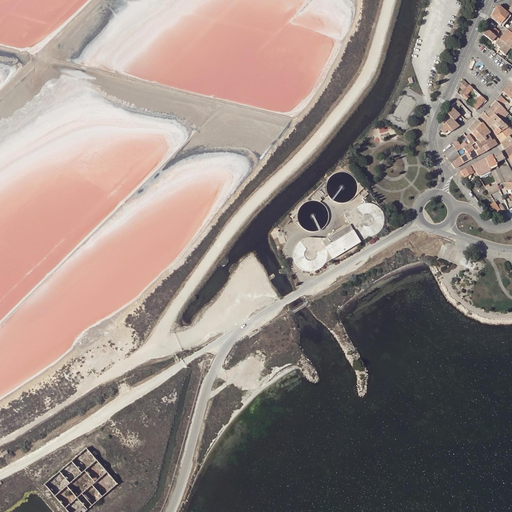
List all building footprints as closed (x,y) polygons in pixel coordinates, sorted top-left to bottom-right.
[(497,6),(491,16),(501,24),(509,15),(509,14),(500,6),(497,6)] [(501,24),(503,26),(511,16),(509,15),(501,24)] [(486,29),(496,37),(497,37),(499,32),(488,24),(486,29)] [(486,29),(483,34),(487,38),(492,42),(496,37),(486,29)] [(511,37),(511,34),(507,30),(502,36),(499,39),(504,43),(504,44),(505,45),(511,37)] [(495,44),(500,48),(498,50),(504,55),(505,54),(507,51),(510,48),(505,45),(504,44),(504,43),(499,39),(495,44)] [(469,85),(463,80),(459,87),(463,91),(469,85)] [(471,87),(469,85),(463,91),(459,94),(465,100),(469,97),(467,95),(469,93),(471,91),(472,89),(471,87)] [(511,93),(506,88),(503,92),(510,98),(511,95),(511,93)] [(476,96),(469,104),(471,106),(481,96),(478,93),(476,96)] [(485,100),(481,96),(471,106),(476,110),(479,107),(484,101),(485,100)] [(458,100),(451,105),(456,110),(462,104),(458,100)] [(496,101),(489,109),(494,114),(495,114),(498,117),(505,110),(496,101)] [(508,109),(511,106),(509,104),(506,101),(502,104),(508,109)] [(460,115),(452,106),(448,114),(452,118),(454,121),(460,115)] [(488,107),(483,112),(490,119),(495,115),(494,114),(489,109),(488,107)] [(501,120),(502,121),(509,114),(508,113),(505,110),(498,117),(501,120)] [(480,115),(486,123),(490,119),(483,112),(480,115)] [(490,119),(486,123),(490,128),(501,120),(498,117),(495,114),(494,114),(495,115),(490,119)] [(452,131),(459,126),(454,121),(452,118),(445,123),(451,130),(452,131)] [(477,119),(468,129),(472,133),(482,123),(481,122),(480,122),(477,119)] [(501,120),(490,128),(493,131),(504,123),(503,122),(502,121),(501,120)] [(445,123),(443,125),(448,130),(449,132),(449,131),(451,130),(445,123)] [(472,133),(475,137),(486,128),(482,123),(472,133)] [(493,132),(496,135),(501,131),(501,132),(508,127),(504,123),(493,131),(493,132)] [(496,135),(500,143),(509,136),(511,133),(511,131),(508,127),(501,132),(501,131),(496,135)] [(477,141),(489,133),(486,128),(475,137),(477,141)] [(465,137),(470,143),(471,145),(475,143),(469,134),(465,137)] [(511,140),(509,136),(500,143),(504,149),(511,143),(511,140)] [(471,145),(475,151),(483,146),(487,144),(485,140),(483,138),(475,143),(471,145)] [(457,140),(452,145),(457,151),(462,148),(457,140)] [(487,144),(483,146),(487,151),(491,148),(497,145),(494,140),(492,141),(487,144)] [(463,147),(467,152),(471,159),(472,158),(474,157),(478,155),(475,151),(471,145),(470,143),(463,147)] [(475,151),(478,155),(480,154),(482,154),(482,153),(483,153),(485,152),(487,151),(483,146),(475,151)] [(501,151),(492,155),(496,163),(505,159),(501,151)] [(451,164),(459,158),(460,157),(460,156),(457,152),(454,154),(451,157),(448,159),(450,162),(451,164)] [(471,159),(467,152),(460,156),(460,157),(459,158),(462,164),(464,163),(467,161),(471,159)] [(492,155),(485,159),(489,168),(497,165),(496,163),(492,155)] [(462,164),(459,158),(451,164),(455,168),(457,167),(462,164)] [(485,159),(471,166),(475,172),(477,174),(487,169),(489,168),(485,159)] [(493,176),(496,183),(506,182),(498,167),(497,165),(489,168),(490,170),(491,172),(493,176)] [(470,166),(457,172),(462,179),(473,173),(474,175),(477,174),(475,172),(471,166),(470,166)] [(498,167),(506,182),(506,183),(510,182),(509,178),(511,177),(511,171),(509,166),(498,167)] [(477,174),(478,176),(490,170),(489,168),(487,169),(477,174)] [(338,205),(352,197),(350,193),(354,190),(352,187),(348,189),(345,183),(339,186),(337,182),(331,185),(334,190),(330,192),(338,205)] [(499,189),(496,183),(486,189),(490,194),(499,189)] [(497,213),(501,213),(497,206),(495,203),(490,206),(494,213),(497,213)] [(502,213),(506,211),(501,204),(497,206),(501,213),(502,213)] [(348,224),(322,240),(334,259),(360,242),(348,224)] [(85,511),(118,484),(86,448),(44,484),(68,511),(85,511)]
